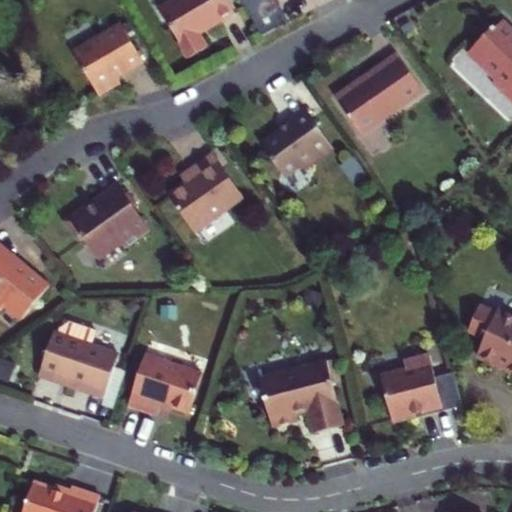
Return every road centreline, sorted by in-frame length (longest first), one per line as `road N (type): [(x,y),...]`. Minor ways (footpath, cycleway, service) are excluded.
road 1 (residential): [(0,410),(280,501),(318,499),(456,463),(511,462)]
road 2 (residential): [(385,0),(184,104),(69,148),(0,193)]
